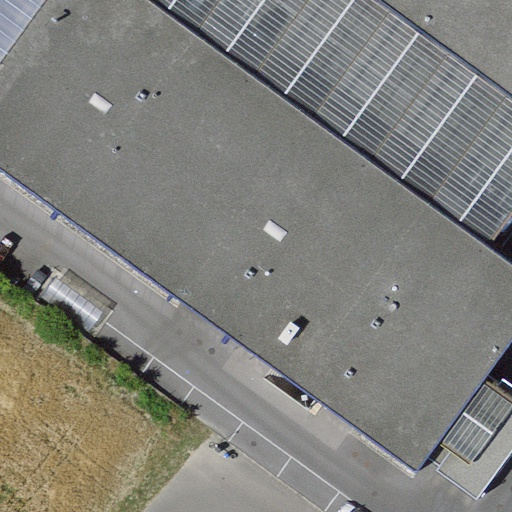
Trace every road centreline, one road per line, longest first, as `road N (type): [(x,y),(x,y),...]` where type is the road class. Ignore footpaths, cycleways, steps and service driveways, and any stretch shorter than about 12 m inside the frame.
road 1 (unknown): [(374,511),(91,260),(0,192)]
road 2 (unknown): [(329,0),(511,120)]
